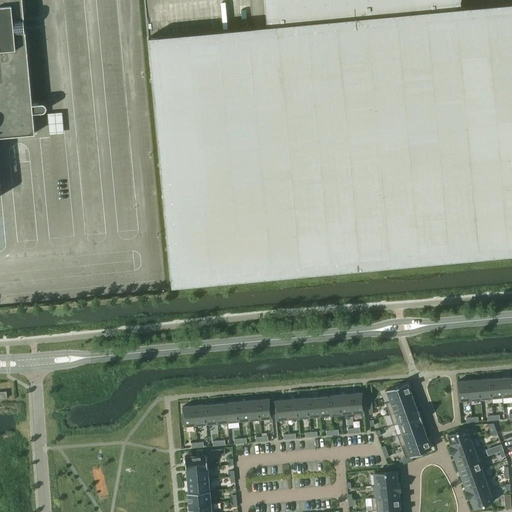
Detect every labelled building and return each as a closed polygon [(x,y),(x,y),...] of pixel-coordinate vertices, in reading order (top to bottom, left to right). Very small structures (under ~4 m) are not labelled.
[(32,104),(22,0),(0,0),(0,136),(34,133),(33,113),(42,112),(43,112),(44,111),(45,110),(46,109),(46,108),(46,107),(46,106),(45,105),(45,104),(44,104),(44,103),(43,103),(42,103),(41,103),(32,104)] [(511,3),(461,8),(459,0),(264,0),(267,26),(148,37),(172,286),(511,254),(511,3)] [(51,113),(51,133),(66,133),(65,112),(51,113)] [(511,395),(511,382),(511,376),(501,377),(502,396),(511,395)] [(502,396),(501,377),(490,378),(492,397),(502,396)] [(492,397),(490,378),(479,379),(481,398),(492,397)] [(481,398),(479,379),(468,380),(470,399),(481,398)] [(470,399),(468,380),(457,381),(459,400),(470,399)] [(385,403),(386,403),(390,402),(411,394),(407,382),(400,385),(400,383),(392,386),(393,387),(386,390),(390,401),(385,403)] [(364,411),(362,393),(351,394),(352,412),(364,411)] [(352,412),(351,394),(340,395),(341,413),(352,412)] [(415,405),(411,394),(390,402),(386,403),(389,414),(394,412),(415,405)] [(341,413),(340,395),(329,396),(331,414),(341,413)] [(331,414),(329,396),(318,397),(320,415),(331,414)] [(320,415),(318,397),(308,398),(309,416),(320,415)] [(309,416),(308,398),(297,399),(298,417),(309,416)] [(271,417),(270,399),(258,400),(260,418),(271,417)] [(288,418),(286,399),(275,401),(276,419),(288,418)] [(298,417),(297,399),(286,399),(288,418),(298,417)] [(260,418),(258,400),(248,401),(249,419),(260,418)] [(249,419),(248,401),(237,402),(239,420),(249,419)] [(239,420),(237,402),(226,403),(228,421),(239,420)] [(228,421),(226,403),(215,404),(217,422),(228,421)] [(217,422),(215,404),(204,405),(206,423),(217,422)] [(206,423),(204,405),(194,406),(195,424),(206,423)] [(417,410),(415,405),(394,412),(389,414),(393,425),(420,415),(418,409),(417,410)] [(195,424),(194,406),(182,407),(183,414),(182,414),(182,423),(184,422),(184,425),(195,424)] [(422,421),(420,415),(393,425),(398,424),(402,433),(397,435),(423,426),(421,421),(422,421)] [(427,437),(423,426),(397,435),(401,446),(427,437)] [(473,438),(468,427),(461,430),(460,428),(452,431),(453,433),(448,435),(451,445),(450,446),(450,447),(473,438)] [(431,449),(427,437),(401,446),(401,447),(406,445),(410,456),(417,454),(417,455),(425,453),(424,451),(431,449)] [(476,448),(473,438),(450,447),(452,453),(454,452),(455,456),(479,448),(478,447),(476,448)] [(482,458),(479,448),(455,456),(459,466),(482,458)] [(210,467),(209,454),(185,456),(186,469),(210,467)] [(486,468),(482,458),(459,466),(463,476),(486,468)] [(211,479),(210,467),(186,469),(187,481),(211,479)] [(486,469),(486,468),(463,476),(466,487),(490,478),(489,478),(487,479),(484,469),(486,469)] [(397,483),(396,471),(374,473),(375,485),(373,485),(373,486),(399,483),(397,483)] [(493,488),(490,478),(466,487),(468,490),(466,491),(468,497),(493,488)] [(212,491),(211,479),(187,481),(188,492),(187,492),(187,493),(212,491)] [(400,490),(399,483),(373,486),(374,497),(371,498),(398,496),(398,491),(400,490)] [(493,489),(493,488),(468,497),(468,498),(470,497),(474,508),(479,506),(480,508),(488,505),(487,503),(495,500),(491,490),(493,489)] [(213,503),(212,491),(187,493),(188,505),(213,503)] [(399,508),(398,496),(371,498),(372,510),(399,508)] [(213,503),(188,505),(189,511),(211,511),(211,503),(213,503)]
